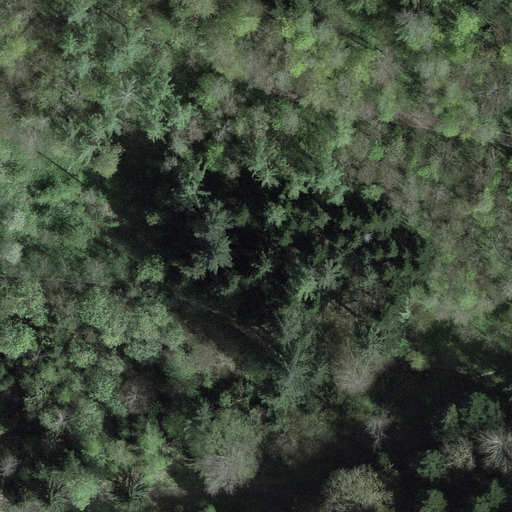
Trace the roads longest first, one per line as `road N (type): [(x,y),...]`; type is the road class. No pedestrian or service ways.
road 1 (track): [(37,511),(178,491),(511,500)]
road 2 (track): [(511,147),(321,106),(204,63),(172,0)]
